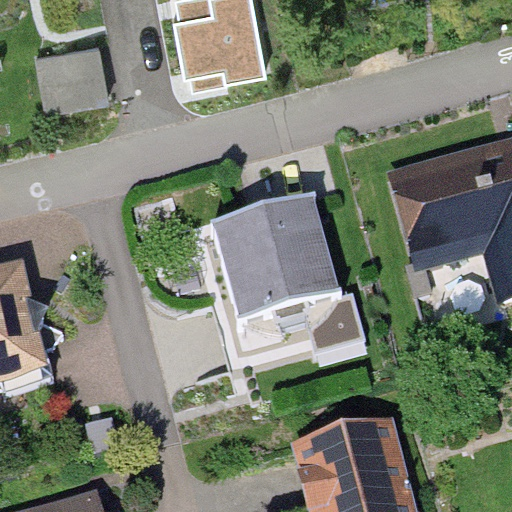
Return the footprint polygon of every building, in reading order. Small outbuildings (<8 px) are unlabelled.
[(254,0),(213,0),(216,13),(175,21),(186,75),(224,68),(227,82),(269,73),(254,0)] [(111,100),(101,48),(39,60),(49,112),(111,100)] [(507,156),(396,187),(420,272),(468,259),(465,247),(488,240),(506,306),(511,304),(511,168),(510,169),(507,156)] [(315,208),(214,236),(242,335),(275,326),(279,337),(312,328),(309,317),(343,308),(315,208)] [(21,280),(0,284),(0,391),(4,391),(6,399),(57,388),(49,356),(35,347),(48,326),(29,315),(21,280)] [(408,511),(388,435),(300,458),(309,492),(303,494),(307,511),(408,511)]
